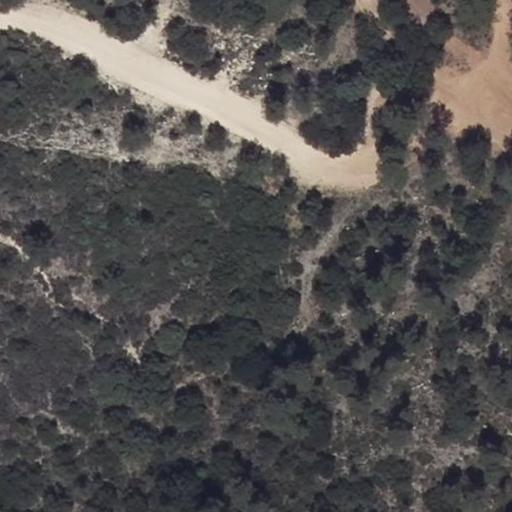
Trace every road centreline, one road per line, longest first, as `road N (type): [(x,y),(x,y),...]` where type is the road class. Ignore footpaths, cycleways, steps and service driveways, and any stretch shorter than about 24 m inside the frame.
road 1 (track): [(0,13),(79,35),(265,128),(311,162),(353,169)]
road 2 (track): [(479,0),(460,64),(407,145),(353,169)]
